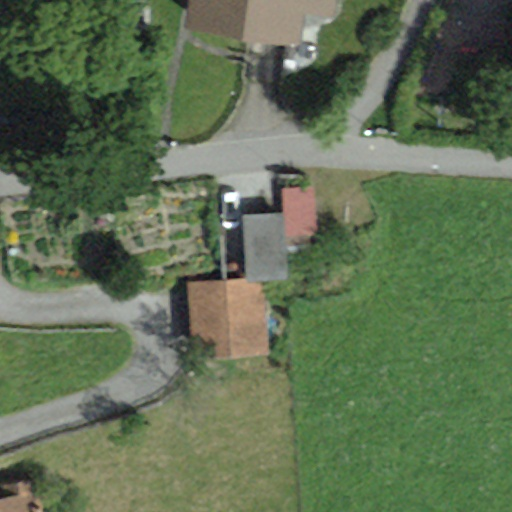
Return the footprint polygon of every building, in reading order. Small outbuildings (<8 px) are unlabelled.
[(192,0),(189,25),(300,38),(303,12),(340,16),(341,0),(192,0)] [(284,240),(317,238),(313,186),(281,188),(282,213),(284,240)] [(282,213),(240,216),(244,278),(265,277),(286,276),(284,240),(282,213)] [(244,278),(189,281),(193,356),(269,352),(265,277),(244,278)] [(42,511),(39,491),(0,497),(0,511),(42,511)]
